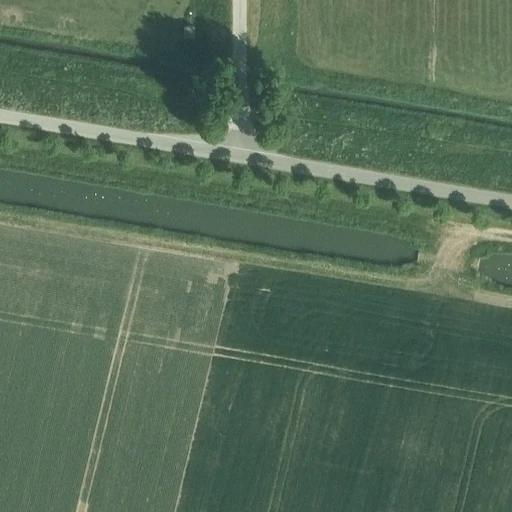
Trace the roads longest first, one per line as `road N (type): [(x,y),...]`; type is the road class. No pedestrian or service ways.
road 1 (track): [(442,294),(455,229),(0,154)]
road 2 (unclassified): [(0,115),(511,201)]
